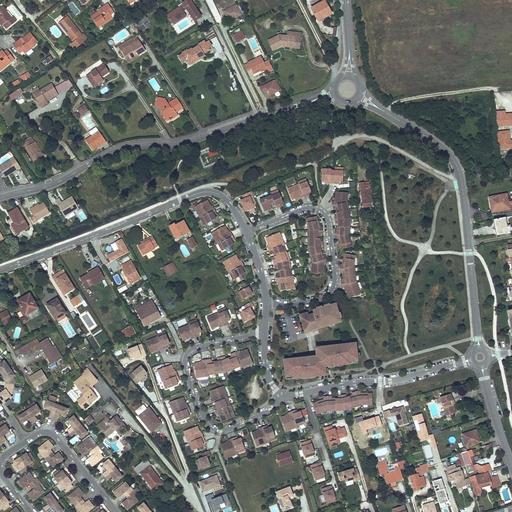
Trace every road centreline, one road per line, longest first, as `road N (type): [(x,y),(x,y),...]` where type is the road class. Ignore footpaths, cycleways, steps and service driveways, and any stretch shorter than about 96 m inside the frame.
road 1 (residential): [(336,92),(179,142),(131,143),(52,180),(0,193)]
road 2 (residential): [(0,269),(207,190),(226,197),(247,231)]
road 3 (residential): [(262,331),(193,346),(184,362),(203,417),(217,428),(283,395)]
road 4 (residential): [(266,301),(329,291),(335,277),(326,216),(312,204),(247,231)]
road 5 (residential): [(305,391),(396,380),(470,359)]
road 6 (tertiary): [(464,210),(456,165),(440,144),(359,95)]
road 7 (residential): [(101,382),(200,511)]
road 8 (residential): [(0,457),(31,434),(52,432),(116,511)]
road 9 (tertiary): [(479,347),(464,210)]
